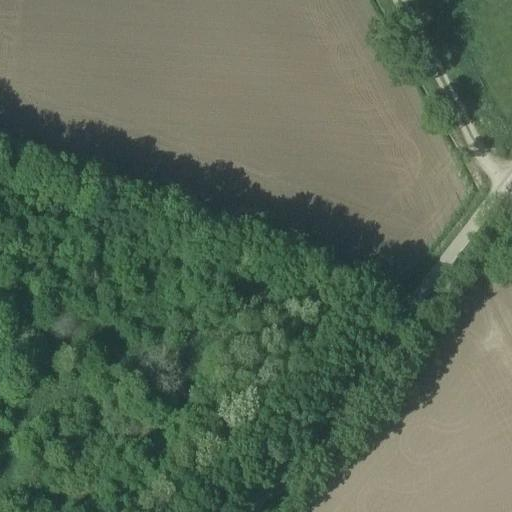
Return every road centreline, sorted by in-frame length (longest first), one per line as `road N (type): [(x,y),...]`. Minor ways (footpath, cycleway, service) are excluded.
road 1 (unclassified): [(245,511),(511,173)]
road 2 (track): [(511,207),(399,0)]
